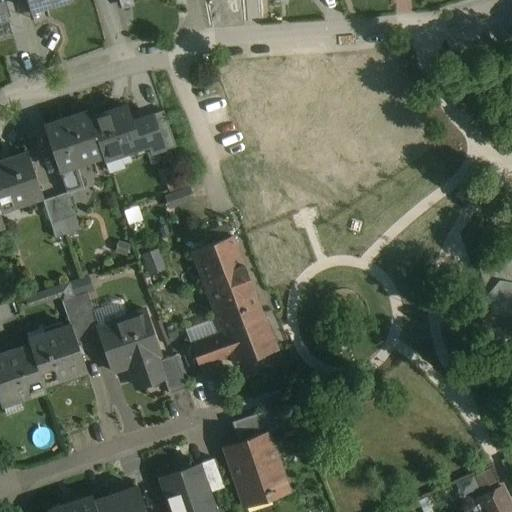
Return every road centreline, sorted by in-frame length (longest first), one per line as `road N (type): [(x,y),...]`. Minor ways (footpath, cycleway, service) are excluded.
road 1 (residential): [(511,0),(419,27),(171,53)]
road 2 (residential): [(0,492),(213,416)]
road 3 (residential): [(171,53),(223,212)]
road 4 (residential): [(123,61),(0,107)]
